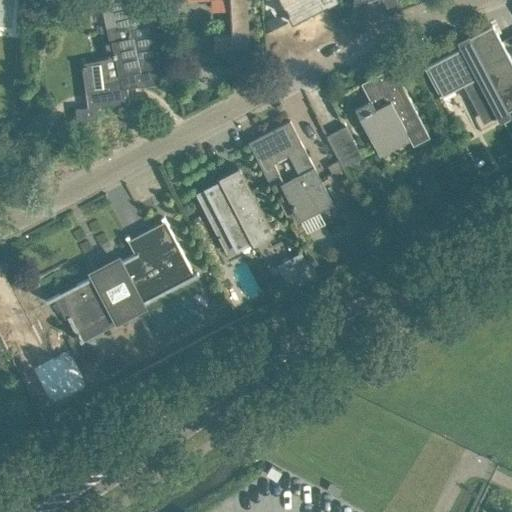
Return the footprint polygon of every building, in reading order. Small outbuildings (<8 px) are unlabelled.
[(88,106),(76,108),(77,120),(98,117),(97,107),(105,106),(129,103),(127,87),(161,82),(159,62),(154,27),(154,25),(149,0),(100,0),(107,24),(111,42),(106,43),(109,56),(107,57),(98,59),(82,62),(86,91),(88,106)] [(212,0),(213,9),(231,8),(231,0),(212,0)] [(279,0),(285,10),(286,14),(288,13),(293,22),(322,7),(323,9),(324,9),(319,0),(279,0)] [(511,107),(511,62),(492,25),(469,37),(472,42),(426,67),(441,96),(464,84),(477,108),(488,103),(494,115),(510,107),(510,108),(511,107)] [(234,49),(233,32),(233,31),(214,32),(215,50),(234,49)] [(429,136),(402,83),(393,65),(377,74),(378,77),(364,85),(362,81),(361,82),(370,99),(355,107),(368,133),(376,147),(406,132),(413,144),(429,136)] [(316,170),(299,137),(290,119),(258,136),(259,137),(250,142),(249,140),(249,141),(269,179),(280,173),(274,162),(289,154),(298,173),(283,181),(294,203),(292,204),(294,208),(296,208),(302,220),(332,204),(315,170),(316,170)] [(343,167),(363,156),(346,125),(327,135),(339,159),(343,167)] [(339,159),(328,165),(332,173),(343,167),(339,159)] [(254,243),(274,233),(239,165),(219,175),(222,182),(211,187),(210,185),(196,192),(227,251),(235,247),(236,249),(252,241),(254,243)] [(351,181),(339,187),(345,199),(357,193),(351,181)] [(194,274),(175,238),(166,220),(128,239),(136,253),(58,294),(69,315),(68,316),(76,332),(74,333),(76,337),(78,336),(81,341),(84,340),(81,334),(114,316),(109,304),(136,290),(142,302),(198,273),(197,272),(194,274)] [(277,263),(289,287),(318,274),(309,257),(305,259),(302,250),(277,263)] [(0,352),(9,348),(1,335),(0,332),(0,352)] [(56,407),(59,398),(46,394),(43,403),(56,407)]
